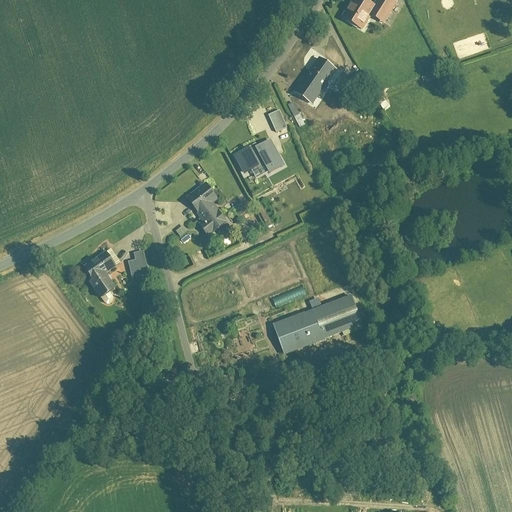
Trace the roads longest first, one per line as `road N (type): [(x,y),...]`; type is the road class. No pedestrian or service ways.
road 1 (unclassified): [(143,191),(227,511)]
road 2 (residential): [(143,191),(262,81),(320,0)]
road 3 (residential): [(0,266),(143,191)]
